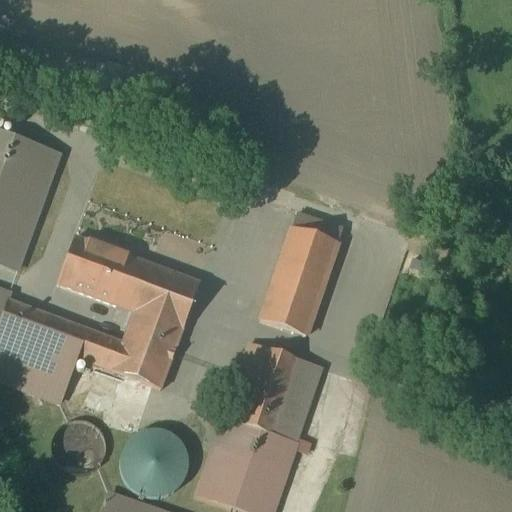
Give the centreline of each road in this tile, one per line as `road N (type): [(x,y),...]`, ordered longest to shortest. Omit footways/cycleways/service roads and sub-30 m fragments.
road 1 (unknown): [(156,316),(118,308),(155,142),(262,200)]
road 2 (unknown): [(511,427),(249,313)]
road 3 (unknown): [(511,276),(262,200)]
